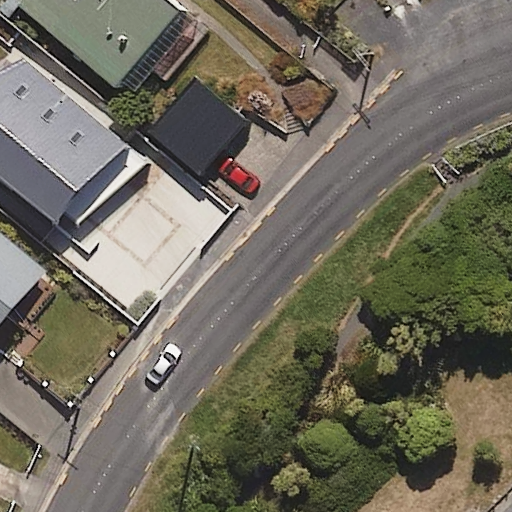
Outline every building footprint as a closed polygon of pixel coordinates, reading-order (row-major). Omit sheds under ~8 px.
[(24,0),(23,1),(130,95),(152,69),(163,79),(210,26),(181,0),(24,0)] [(55,170),(105,108),(29,46),(11,69),(0,59),(0,135),(4,139),(8,133),(55,170)] [(205,171),(250,116),(195,70),(150,126),(205,171)] [(0,321),(43,270),(0,234),(0,321)] [(511,511),(511,493),(491,511),(511,511)]
